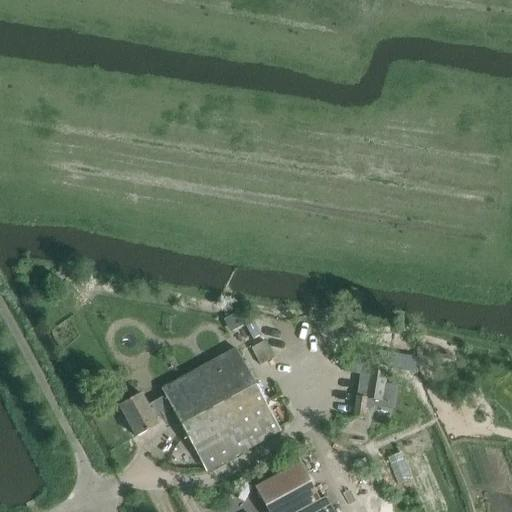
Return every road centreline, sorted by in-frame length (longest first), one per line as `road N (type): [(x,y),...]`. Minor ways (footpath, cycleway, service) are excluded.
road 1 (unknown): [(99,496),(133,478),(208,489),(280,452),(306,422),(290,378)]
road 2 (unclassified): [(99,496),(0,302)]
